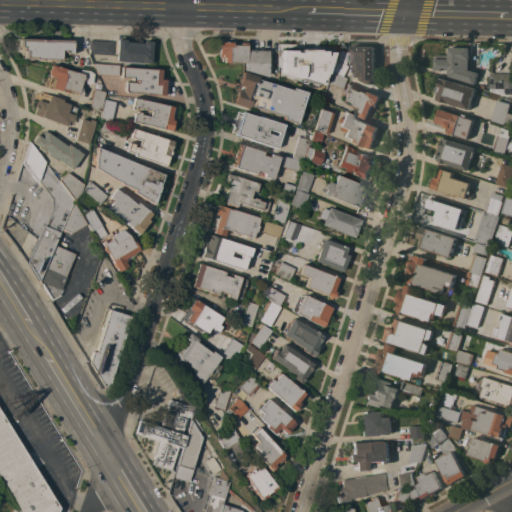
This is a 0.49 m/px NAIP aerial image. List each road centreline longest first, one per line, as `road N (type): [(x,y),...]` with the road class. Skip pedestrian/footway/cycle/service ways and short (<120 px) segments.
road 1 (residential): [(411,0),(401,53),(403,191),(302,511)]
road 2 (residential): [(172,8),(194,72),(199,124),(182,215),(91,511)]
road 3 (primary): [(311,11),(0,2)]
